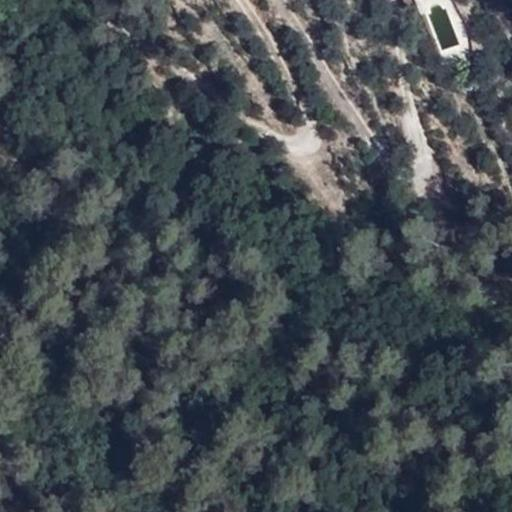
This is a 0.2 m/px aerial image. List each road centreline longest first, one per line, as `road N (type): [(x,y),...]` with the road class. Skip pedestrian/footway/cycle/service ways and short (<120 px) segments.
road 1 (unclassified): [(280,0),(374,147),(391,160),(420,148),(383,0)]
road 2 (unclassified): [(139,0),(209,89),(287,134),(300,134),(307,122),(237,0)]
